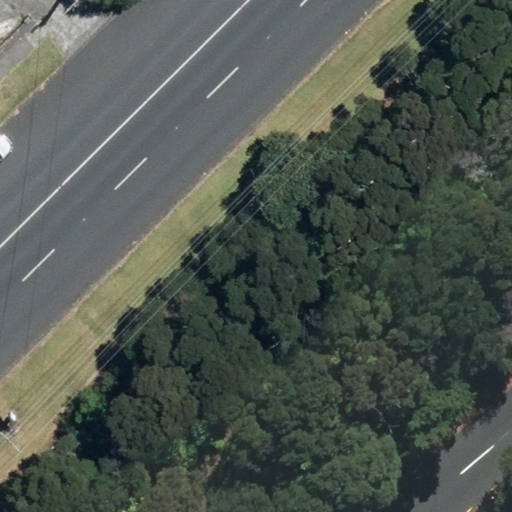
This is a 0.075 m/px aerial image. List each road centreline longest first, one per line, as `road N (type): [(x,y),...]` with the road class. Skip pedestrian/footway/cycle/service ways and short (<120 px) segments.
road 1 (secondary): [(0,235),(240,0)]
road 2 (residential): [(415,511),(511,420)]
